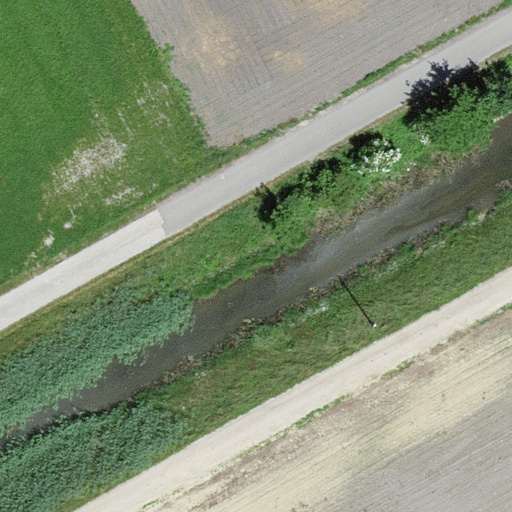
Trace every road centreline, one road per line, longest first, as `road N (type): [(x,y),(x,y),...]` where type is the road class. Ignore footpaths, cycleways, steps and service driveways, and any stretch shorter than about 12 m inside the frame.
road 1 (track): [(511,35),(0,326)]
road 2 (track): [(110,511),(511,296)]
